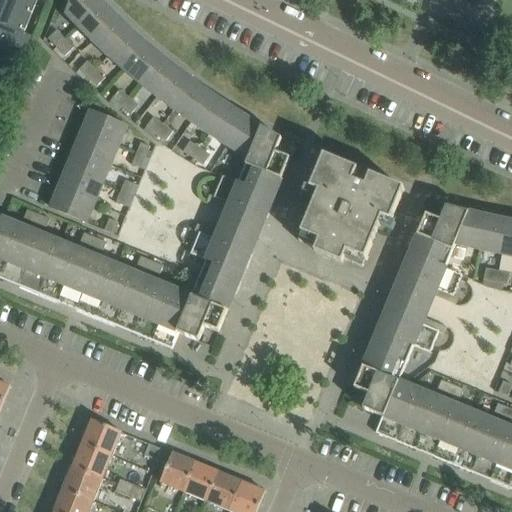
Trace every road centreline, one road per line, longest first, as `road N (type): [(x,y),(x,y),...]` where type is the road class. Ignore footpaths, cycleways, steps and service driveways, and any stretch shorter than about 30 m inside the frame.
road 1 (unclassified): [(511,137),(224,0)]
road 2 (residential): [(300,462),(58,361)]
road 3 (residential): [(58,361),(0,505)]
road 4 (residential): [(419,511),(300,462)]
